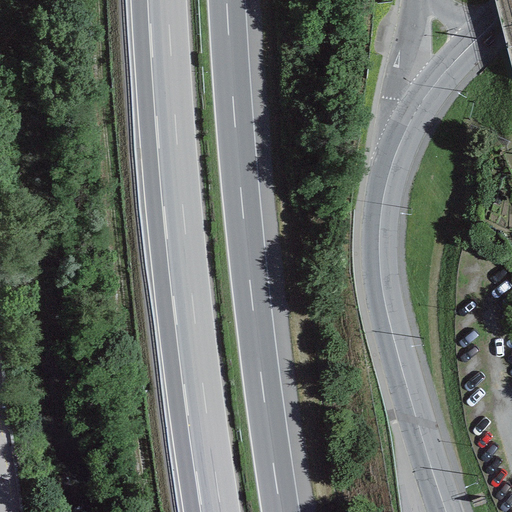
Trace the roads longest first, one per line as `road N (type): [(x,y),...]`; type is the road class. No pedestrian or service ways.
road 1 (primary): [(446,511),(384,304),(379,217),(415,110),(511,4)]
road 2 (motorway): [(280,511),(240,186),(227,0)]
road 3 (motorway): [(165,0),(191,311),(218,511)]
